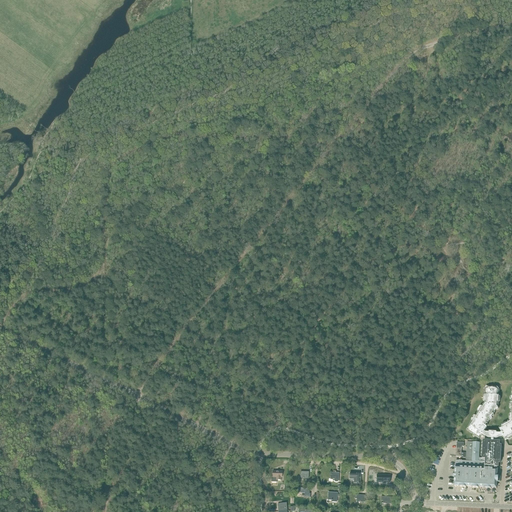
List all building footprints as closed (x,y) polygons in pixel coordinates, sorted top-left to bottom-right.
[(482,434),(484,432),(487,427),(485,426),(487,424),(490,420),(489,420),(493,414),(495,412),(494,412),(498,406),(498,405),(498,403),(499,396),(499,393),(499,390),(496,387),(493,387),(493,386),(491,386),(488,386),(485,389),(485,393),(485,395),(485,402),(484,402),(484,404),(484,405),(483,404),(482,406),(478,412),(475,416),(472,422),(471,422),(470,424),(468,428),(469,432),(477,437),(477,438),(479,439),(482,434)] [(501,432),(502,435),(505,440),(507,439),(511,436),(511,390),(511,391),(511,394),(511,397),(511,400),(511,402),(511,409),(510,409),(510,414),(510,422),(501,427),(501,426),(499,427),(501,432)] [(491,441),(494,441),(494,439),(495,439),(502,435),(501,432),(499,433),(496,433),(496,432),(488,432),(488,433),(485,432),(484,432),(482,434),(488,438),(492,438),(491,441)] [(455,467),(454,486),(460,486),(459,487),(466,487),(472,487),(472,488),(479,488),(485,488),(485,489),(492,489),(492,488),(497,489),(497,483),(498,483),(499,476),(498,476),(498,470),(497,470),(497,467),(498,467),(499,467),(499,463),(501,463),(502,445),(500,445),(500,442),(499,442),(494,441),(491,441),(487,441),(484,441),(483,458),(478,458),(479,443),(468,442),(467,453),(467,458),(466,462),(456,461),(456,467),(455,467)] [(457,443),(456,457),(461,457),(464,458),(467,458),(467,453),(464,453),(461,453),(462,447),(464,447),(464,443),(457,443)] [(273,471),(273,477),(271,477),(271,482),(277,482),(277,480),(281,480),(281,478),(282,478),(282,471),(273,471)] [(330,472),(330,479),(334,479),(334,480),(335,482),(337,482),(339,481),(339,472),(330,472)] [(350,473),(349,480),(354,480),(354,484),(360,484),(360,473),(350,473)] [(377,481),(381,482),(381,483),(387,483),(387,482),(390,482),(390,475),(377,475),(377,481)] [(297,488),(296,492),(300,493),(303,494),(303,498),(309,498),(309,494),(308,494),(308,489),(297,488)] [(328,497),(328,500),(331,500),(331,502),(337,502),(337,494),(335,494),(335,493),(328,493),(328,497)]
